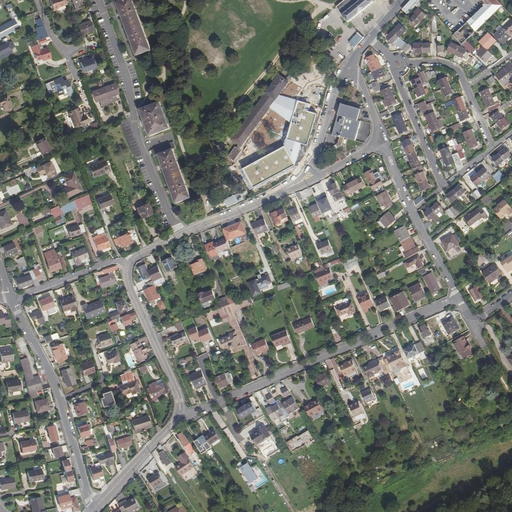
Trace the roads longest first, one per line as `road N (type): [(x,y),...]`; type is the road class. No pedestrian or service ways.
road 1 (residential): [(457,297),(179,414)]
road 2 (residential): [(171,219),(134,132),(127,82),(99,0)]
road 3 (tertiary): [(129,264),(128,283),(179,414)]
road 4 (residential): [(442,187),(396,77),(398,64)]
road 5 (residential): [(347,70),(312,155),(289,188)]
road 6 (tertiary): [(179,414),(92,510)]
road 7 (residential): [(11,298),(112,262),(129,264)]
